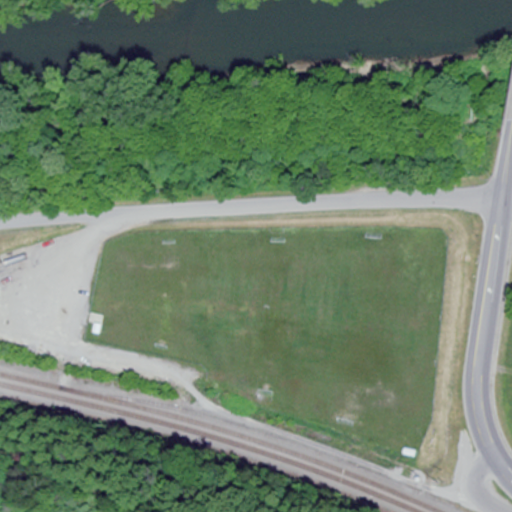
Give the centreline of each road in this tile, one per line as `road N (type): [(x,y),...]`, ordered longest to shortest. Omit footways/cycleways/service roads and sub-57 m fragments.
road 1 (residential): [(0,224),(506,200)]
road 2 (residential): [(511,480),(482,431),(477,391),(511,169)]
